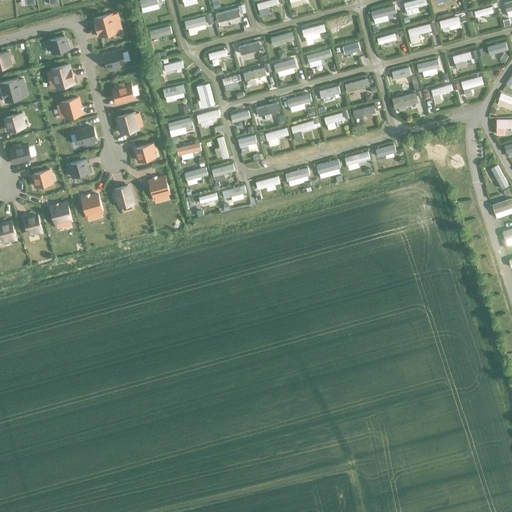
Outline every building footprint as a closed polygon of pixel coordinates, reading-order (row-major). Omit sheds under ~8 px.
[(157,4),(156,0),(139,0),(138,0),(140,8),(157,4)] [(278,4),(276,0),(269,0),(256,3),(257,9),(278,4)] [(426,5),(424,0),(416,0),(403,3),(405,10),(426,5)] [(396,13),(394,5),(371,11),(373,19),(396,13)] [(493,13),(492,7),(474,12),(476,18),(493,13)] [(240,16),(237,8),(215,14),(217,22),(240,16)] [(96,22),(94,22),(97,34),(99,34),(100,37),(117,32),(113,18),(118,17),(118,13),(112,15),(112,14),(95,18),(96,22)] [(206,24),(204,16),(183,22),(185,29),(206,24)] [(459,24),(457,16),(439,21),(441,29),(459,24)] [(431,30),(429,23),(407,29),(411,44),(420,41),(418,33),(422,32),(423,37),(425,37),(427,37),(428,36),(427,31),(431,30)] [(324,31),(323,24),(301,30),(303,37),(324,31)] [(171,34),(169,27),(149,31),(150,39),(171,34)] [(294,40),(292,32),(270,38),(271,46),(294,40)] [(395,40),(394,34),(377,39),(378,45),(395,40)] [(50,40),(47,41),(48,46),(51,45),(53,53),(67,49),(64,36),(50,40)] [(261,50),(259,42),(238,47),(240,55),(261,50)] [(507,50),(505,42),(487,47),(489,55),(507,50)] [(357,43),(342,47),(344,55),(359,50),(357,43)] [(330,57),(329,49),(306,55),(308,62),(330,57)] [(5,51),(0,52),(0,68),(9,66),(7,57),(9,56),(8,50),(5,51)] [(121,50),(103,55),(106,67),(109,66),(110,70),(119,67),(118,63),(125,62),(121,50)] [(227,56),(225,50),(208,54),(209,60),(227,56)] [(471,59),(469,52),(452,56),(454,64),(471,59)] [(296,67),(294,59),(273,65),(275,72),(296,67)] [(439,68),(438,60),(416,64),(418,72),(439,68)] [(183,68),(181,61),(163,66),(165,73),(183,68)] [(52,70),(47,71),(48,77),(53,76),(56,88),(73,83),(73,80),(74,79),(71,68),(70,68),(69,65),(51,69),(52,70)] [(266,76),(264,68),(243,73),(244,81),(266,76)] [(410,76),(409,68),(391,72),(393,80),(410,76)] [(240,82),(239,75),(222,79),(223,86),(240,82)] [(483,85),(481,77),(460,82),(462,90),(483,85)] [(1,87),(0,87),(3,99),(4,98),(5,102),(23,97),(19,85),(24,84),(22,79),(18,80),(18,79),(1,84),(1,87)] [(369,86),(367,79),(345,85),(346,92),(369,86)] [(115,89),(113,89),(116,103),(135,98),(131,84),(124,86),(123,83),(114,86),(115,89)] [(208,84),(201,85),(207,107),(213,105),(208,84)] [(453,91),(451,84),(431,89),(432,95),(453,91)] [(184,93),(182,85),(163,90),(165,98),(184,93)] [(340,94),(338,86),(319,91),(320,98),(340,94)] [(511,105),(511,96),(500,92),(497,100),(511,105)] [(418,103),(415,93),(392,99),(394,109),(418,103)] [(311,101),(309,94),(286,100),(288,107),(311,101)] [(62,103),(57,104),(58,108),(63,107),(66,118),(83,113),(79,97),(61,101),(62,103)] [(280,111),(277,102),(256,108),(258,117),(280,111)] [(375,114),(373,106),(353,111),(355,118),(375,114)] [(219,118),(217,110),(196,115),(198,123),(219,118)] [(249,119),(248,111),(230,115),(232,123),(249,119)] [(19,113),(5,117),(8,131),(23,127),(21,118),(24,118),(22,112),(19,113)] [(135,112),(116,117),(121,133),(139,128),(136,117),(140,116),(139,112),(135,113),(135,112)] [(343,120),(341,113),(324,118),(326,125),(343,120)] [(192,125),(190,117),(168,123),(170,131),(192,125)] [(511,128),(511,119),(495,120),(495,129),(511,128)] [(313,129),(311,122),(290,127),(292,134),(313,129)] [(92,126),(74,131),(78,145),(85,143),(85,145),(95,143),(94,140),(96,140),(92,126)] [(288,135),(286,128),(264,134),(266,141),(288,135)] [(257,143),(255,135),(236,140),(239,148),(257,143)] [(222,137),(217,138),(222,159),(228,158),(222,137)] [(153,143),(136,148),(139,161),(153,158),(151,150),(154,149),(153,143)] [(201,151),(199,143),(177,148),(178,156),(201,151)] [(511,151),(511,143),(503,146),(505,154),(511,151)] [(395,153),(393,144),(375,149),(377,157),(395,153)] [(28,145),(10,149),(14,163),(32,158),(28,145)] [(369,159),(367,152),(344,158),(346,165),(369,159)] [(70,163),(67,164),(69,169),(71,169),(73,177),(87,173),(83,159),(70,163)] [(340,167),(337,159),(316,166),(318,174),(340,167)] [(234,171),(232,164),(211,170),(213,177),(234,171)] [(508,186),(496,165),(490,169),(501,190),(508,186)] [(208,176),(206,168),(183,173),(186,182),(208,176)] [(310,176),(307,168),(285,174),(287,182),(310,176)] [(47,169),(33,173),(37,187),(50,183),(48,175),(50,174),(49,169),(47,169)] [(165,176),(148,180),(152,197),(163,194),(164,198),(169,197),(168,193),(169,193),(165,176)] [(280,184),(278,177),(256,182),(257,189),(280,184)] [(116,191),(112,192),(115,201),(118,200),(120,209),(133,205),(127,185),(115,189),(116,191)] [(245,193),(243,185),(221,191),(224,199),(245,193)] [(217,200),(215,193),(198,197),(200,204),(217,200)] [(98,194),(81,198),(86,215),(97,212),(98,216),(102,215),(101,211),(103,211),(98,194)] [(511,207),(511,198),(491,205),(494,214),(511,207)] [(66,202),(50,206),(55,225),(57,225),(57,228),(66,226),(65,222),(71,221),(66,202)] [(37,213),(23,216),(28,234),(36,231),(37,234),(42,233),(41,230),(37,213)] [(11,220),(0,222),(0,233),(2,241),(10,239),(11,241),(16,240),(16,237),(11,220)] [(511,238),(511,228),(501,233),(504,241),(511,238)]
